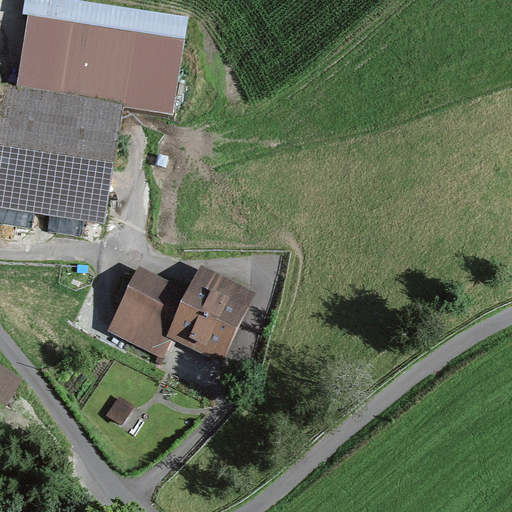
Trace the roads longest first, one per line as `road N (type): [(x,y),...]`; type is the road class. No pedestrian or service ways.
road 1 (unclassified): [(246,511),(421,369),(511,315)]
road 2 (unclassified): [(0,341),(136,511)]
